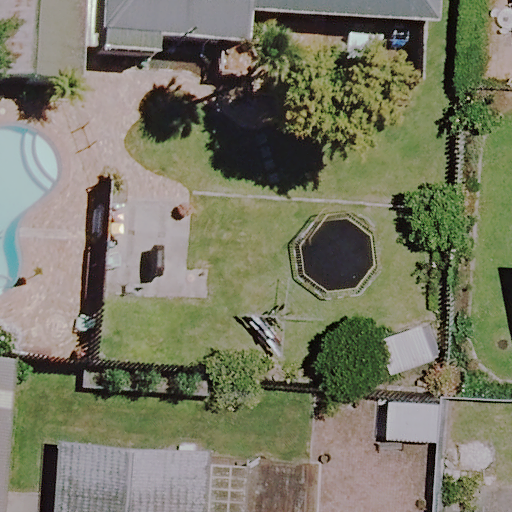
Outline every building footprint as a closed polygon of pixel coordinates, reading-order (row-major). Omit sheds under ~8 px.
[(37,0),(32,103),(89,106),(92,60),(226,68),(228,29),(410,40),(412,0),(37,0)] [(511,0),(474,0),(471,75),(511,76),(511,0)] [(432,444),(431,474),(466,474),(466,444),(511,445),(511,398),(391,397),(390,443),(432,444)] [(255,511),(258,445),(57,437),(54,511),(255,511)] [(400,511),(403,451),(306,448),(303,511),(400,511)]
